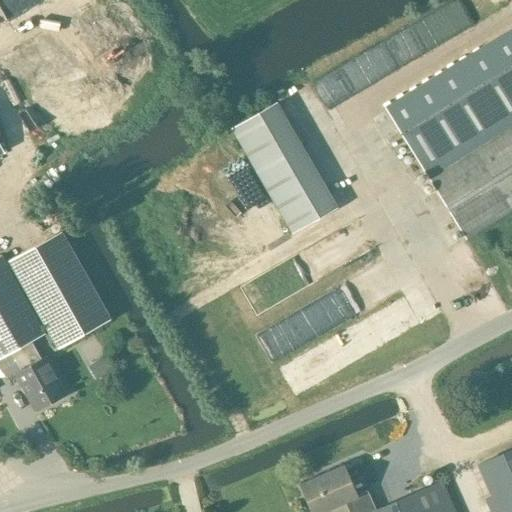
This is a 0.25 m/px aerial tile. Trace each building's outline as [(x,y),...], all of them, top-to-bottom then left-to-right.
[(121,13),(0,82),(0,102),(34,161),(163,86),(121,13)] [(510,209),(511,207),(511,32),(384,111),(465,238),(511,210),(510,209)] [(276,103),(231,130),(292,233),(337,207),(276,103)] [(63,230),(8,261),(58,349),(112,318),(63,230)] [(0,255),(0,358),(11,353),(31,342),(41,336),(40,335),(43,333),(0,255)] [(31,342),(11,353),(20,370),(14,374),(35,412),(67,395),(45,356),(40,359),(31,342)] [(106,357),(91,366),(97,377),(112,368),(106,357)] [(511,511),(511,449),(477,465),(491,496),(485,498),(491,511),(511,511)] [(343,465),(300,484),(312,511),(322,511),(344,502),(348,511),(370,511),(376,510),(367,490),(366,490),(356,496),(343,465)] [(370,511),(455,511),(441,481),(376,510),(370,511)]
